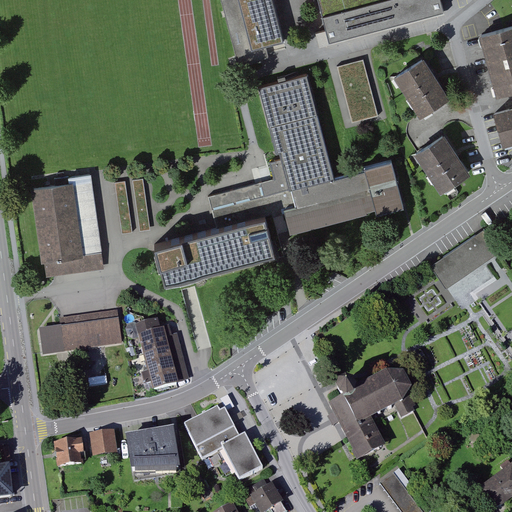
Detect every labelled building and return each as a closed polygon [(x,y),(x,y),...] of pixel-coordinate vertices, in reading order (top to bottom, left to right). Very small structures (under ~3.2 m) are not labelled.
[(275,0),(223,0),(238,54),(287,41),(275,0)] [(320,45),(443,13),(440,0),(318,0),(326,29),(316,32),(320,45)] [(511,25),(477,35),(493,95),(511,90),(511,25)] [(364,59),(338,66),(353,122),(379,115),(364,59)] [(445,98),(421,60),(396,76),(420,114),(445,98)] [(310,74),(265,87),(285,159),(273,162),(278,178),(269,180),(210,196),(218,227),(155,244),(165,286),(187,280),(273,255),(264,220),(280,215),(290,213),(295,233),(403,207),(390,159),(338,175),(310,74)] [(511,109),(494,114),(502,144),(511,141),(511,109)] [(455,154),(441,133),(412,153),(439,192),(468,172),(455,154)] [(70,183),(36,188),(48,276),(106,268),(92,173),(70,176),(70,183)] [(151,230),(144,178),(133,179),(140,231),(151,230)] [(133,232),(126,180),(115,181),(123,233),(133,232)] [(501,251),(486,228),(436,262),(432,264),(447,287),(501,251)] [(60,329),(38,332),(42,357),(122,344),(117,312),(59,321),(60,329)] [(156,321),(134,327),(152,390),(188,380),(175,335),(169,336),(167,329),(159,331),(156,321)] [(332,397),(337,401),(328,406),(335,419),(357,461),(382,447),(370,422),(400,405),(407,396),(408,388),(402,377),(395,373),(384,374),(350,393),(350,389),(347,385),(343,383),(337,384),(333,387),(331,392),(332,397)] [(223,399),(220,401),(226,412),(233,408),(227,397),(223,399)] [(218,414),(215,409),(192,421),(183,426),(202,461),(220,450),(238,482),(263,470),(242,435),(238,438),(223,411),(218,414)] [(149,434),(127,438),(134,481),(177,474),(175,457),(170,430),(149,434)] [(113,431),(90,435),(93,457),(116,454),(113,431)] [(82,442),(55,445),(56,456),(57,468),(84,465),(82,442)] [(0,502),(17,501),(14,468),(0,468),(0,502)] [(401,471),(384,485),(405,511),(430,511),(433,510),(401,471)] [(502,511),(511,505),(511,476),(486,494),(498,511),(502,511)] [(282,511),(290,508),(276,485),(256,497),(264,511),(282,511)]
